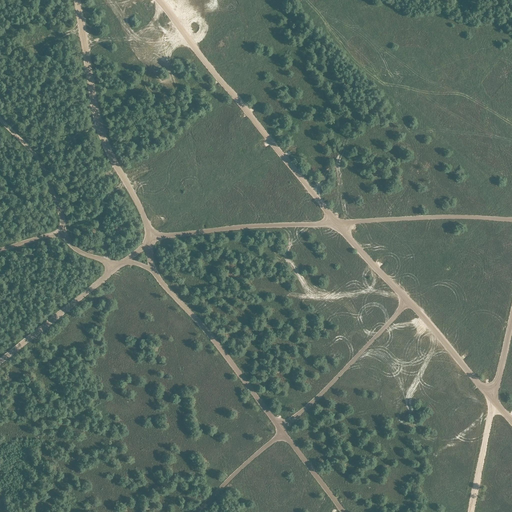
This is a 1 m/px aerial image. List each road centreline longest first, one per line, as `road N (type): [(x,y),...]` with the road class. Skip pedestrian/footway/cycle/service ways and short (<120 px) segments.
road 1 (unknown): [(125,260),(153,270),(280,429)]
road 2 (unknown): [(125,260),(159,237),(336,224)]
road 3 (unknown): [(0,360),(114,266)]
road 4 (unknown): [(114,266),(54,235),(0,250)]
